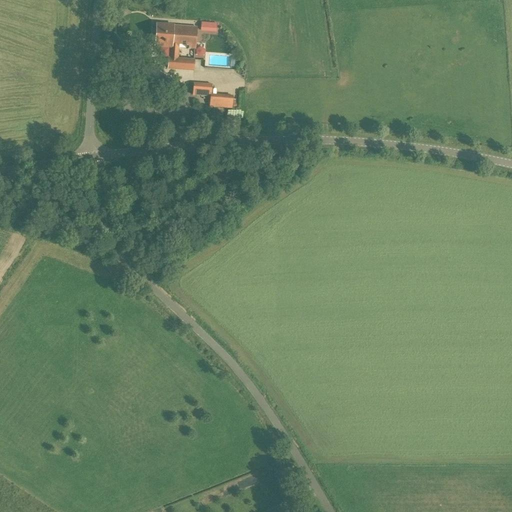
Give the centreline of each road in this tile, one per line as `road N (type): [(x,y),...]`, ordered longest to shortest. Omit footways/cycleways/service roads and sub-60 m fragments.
road 1 (unclassified): [(330,511),(248,383),(113,243),(87,160)]
road 2 (tertiary): [(511,166),(332,140),(169,147),(87,160)]
road 3 (unclassified): [(87,160),(98,0)]
